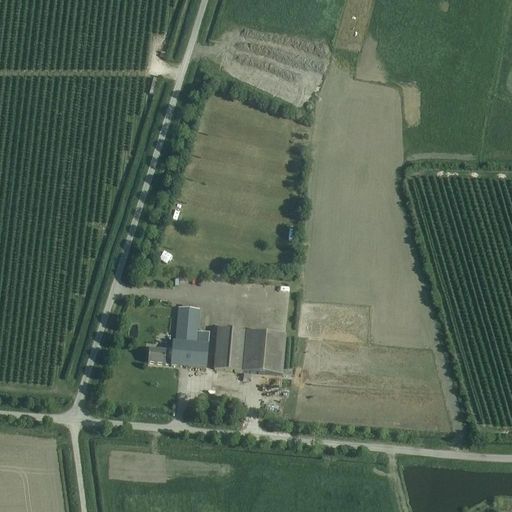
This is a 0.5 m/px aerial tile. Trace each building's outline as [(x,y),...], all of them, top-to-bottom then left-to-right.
[(267,118),(271,108),(263,104),(259,115),(267,118)] [(188,160),(196,162),(198,154),(190,152),(188,160)] [(299,163),(300,155),(290,154),(289,162),(299,163)] [(287,188),(297,187),(297,178),(287,178),(287,188)] [(148,351),(147,364),(164,366),(164,365),(170,366),(207,369),(209,346),(210,334),(197,333),(199,311),(179,309),(176,343),(173,343),(172,349),(165,348),(165,352),(148,351)] [(281,378),(285,338),(217,332),(213,372),(281,378)]
